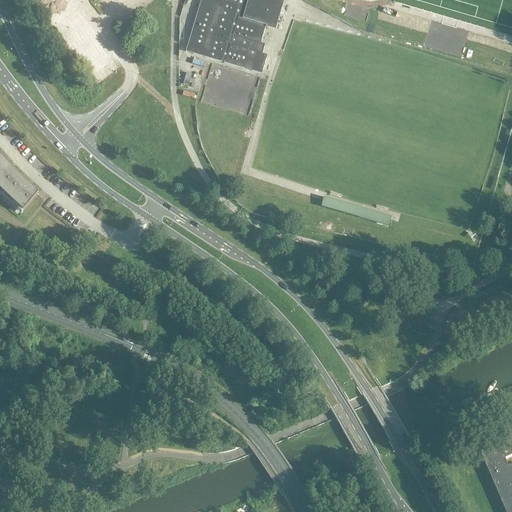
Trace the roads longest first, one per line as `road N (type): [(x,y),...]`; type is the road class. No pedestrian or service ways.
road 1 (secondary): [(441,511),(312,310),(163,202)]
road 2 (secondary): [(146,222),(288,329),(398,511)]
road 3 (secondary): [(76,132),(1,0)]
road 4 (residential): [(102,229),(0,141)]
